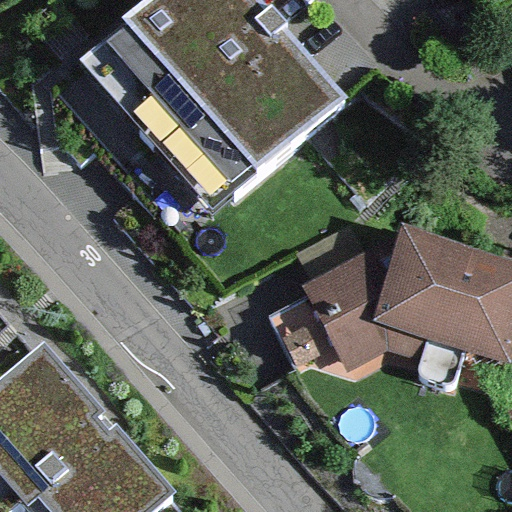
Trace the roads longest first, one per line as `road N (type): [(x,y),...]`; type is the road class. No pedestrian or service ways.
road 1 (residential): [(300,511),(0,174)]
road 2 (residential): [(486,159),(340,0)]
